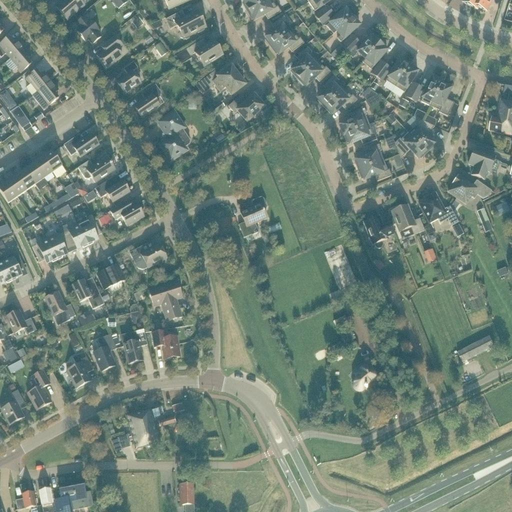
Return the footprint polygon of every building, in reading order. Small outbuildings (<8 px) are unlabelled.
[(66,0),(56,8),(67,21),(84,7),(78,0),(66,0)] [(110,0),(118,10),(128,2),(126,0),(110,0)] [(190,0),(164,0),(168,10),(191,1),(190,0)] [(247,13),(269,0),(248,0),(243,3),(244,5),(243,6),(247,13)] [(270,0),(269,0),(247,13),(252,21),(253,20),(254,22),(264,16),(267,21),(280,13),(277,8),(275,9),(270,0)] [(313,0),(308,4),(314,13),(333,0),(313,0)] [(464,0),(463,4),(474,9),(478,0),(464,0)] [(487,13),(493,0),(478,0),(474,9),(477,11),(479,9),(487,13)] [(318,22),(330,12),(326,8),(314,17),(318,22)] [(347,11),(346,12),(344,11),(327,26),(326,27),(333,36),(336,33),(353,18),(347,11)] [(330,12),(318,22),(322,26),(334,17),(330,12)] [(189,37),(197,33),(198,35),(203,32),(203,30),(205,29),(197,13),(180,22),(177,16),(165,22),(170,31),(176,28),(180,34),(179,37),(180,40),(186,41),(189,40),(189,37)] [(92,46),(101,38),(98,34),(99,32),(90,22),(89,23),(85,18),(76,26),(79,30),(77,32),(86,43),(88,41),(92,46)] [(270,48),(288,35),(282,27),(287,23),(283,18),(271,27),(275,32),(265,39),(266,40),(265,41),(270,48)] [(336,40),(340,44),(359,27),(357,25),(359,24),(353,18),(336,33),(339,38),(336,40)] [(138,29),(143,26),(139,20),(134,24),(138,29)] [(298,41),(292,33),(292,32),(288,35),(270,48),(276,56),(277,54),(278,56),(288,49),(291,54),(303,45),(299,39),(298,41)] [(144,36),(137,41),(141,46),(148,41),(144,36)] [(345,52),(356,41),(351,37),(341,48),(345,52)] [(106,70),(122,57),(117,51),(122,47),(115,38),(105,45),(109,50),(98,58),(106,70)] [(363,62),(379,44),(373,38),(372,39),(370,38),(355,55),(363,62)] [(24,49),(17,41),(16,40),(13,43),(9,39),(0,45),(0,58),(0,59),(5,55),(10,60),(24,49)] [(356,41),(345,52),(349,56),(360,45),(356,41)] [(197,44),(186,51),(190,58),(195,54),(204,68),(222,56),(218,49),(220,48),(216,43),(214,44),(213,42),(201,50),(197,44)] [(163,49),(159,43),(154,47),(158,53),(163,49)] [(362,64),(370,71),(387,52),(385,51),(386,49),(379,44),(363,62),(362,64)] [(331,56),(336,60),(343,52),(339,48),(331,56)] [(27,61),(31,58),(24,49),(10,60),(17,69),(16,69),(21,75),(32,66),(27,61)] [(297,81),(317,62),(310,55),(311,54),(307,49),(296,59),(300,64),(291,72),(293,73),(291,74),(297,81)] [(394,88),(409,66),(401,61),(401,62),(399,61),(385,82),(394,88)] [(317,62),(297,81),(303,87),(305,86),(306,88),(315,79),(319,84),(330,73),(325,68),(324,70),(317,62)] [(376,79),(385,66),(380,63),(371,75),(376,79)] [(141,84),(138,80),(133,73),(138,69),(134,64),(124,71),(128,76),(117,84),(125,95),(141,84)] [(385,66),(376,79),(381,82),(390,70),(385,66)] [(394,88),(403,94),(417,73),(415,72),(416,70),(409,66),(394,88)] [(244,86),(239,80),(236,75),(231,69),(218,78),(214,73),(196,87),(203,96),(215,87),(220,94),(226,89),(231,96),(244,86)] [(48,86),(51,83),(44,74),(41,77),(37,72),(26,80),(30,86),(26,89),(32,98),(48,86)] [(324,109),(344,91),(337,83),(338,82),(333,77),(322,88),(326,92),(318,100),(319,101),(318,103),(324,109)] [(442,83),(441,83),(432,78),(420,103),(430,108),(441,84),(442,84),(442,83)] [(59,92),(51,83),(48,86),(32,98),(43,112),(59,100),(55,95),(59,92)] [(449,87),(442,84),(441,84),(430,108),(439,112),(438,114),(447,118),(453,104),(445,100),(450,90),(448,89),(449,87)] [(410,101),(418,88),(412,85),(405,98),(410,101)] [(160,108),(155,101),(160,98),(161,94),(155,86),(151,88),(152,89),(142,96),(145,101),(134,108),(142,120),(160,108)] [(418,88),(410,101),(416,104),(423,90),(418,88)] [(344,91),(324,109),(330,115),(331,114),(333,116),(341,108),(345,112),(356,101),(352,97),(350,98),(344,91)] [(0,96),(0,98),(4,104),(11,100),(6,92),(0,96)] [(366,102),(365,103),(369,109),(380,102),(376,95),(366,102)] [(263,108),(262,107),(264,106),(259,101),(258,102),(253,97),(248,102),(246,102),(241,96),(228,108),(235,115),(237,113),(247,123),(263,108)] [(402,100),(398,107),(404,111),(408,104),(402,100)] [(188,102),(187,110),(196,111),(197,102),(188,102)] [(492,119),(489,132),(511,136),(511,132),(511,103),(501,102),(498,120),(492,119)] [(220,103),(210,111),(214,116),(224,108),(220,103)] [(17,109),(11,113),(16,122),(23,117),(17,109)] [(343,137),(343,136),(368,126),(364,117),(366,116),(364,110),(359,112),(358,110),(354,112),(355,113),(350,116),(352,121),(339,127),(343,137)] [(416,112),(413,118),(419,121),(422,122),(425,116),(416,112)] [(182,132),(185,129),(174,113),(157,123),(165,136),(164,136),(163,140),(165,143),(159,146),(170,163),(187,152),(184,147),(188,145),(189,143),(182,132)] [(407,115),(401,124),(409,129),(414,119),(407,115)] [(385,120),(391,127),(396,123),(390,116),(385,120)] [(23,117),(16,122),(22,130),(24,133),(26,132),(31,129),(31,128),(29,125),(23,117)] [(412,138),(427,154),(433,148),(432,146),(433,145),(425,136),(434,128),(422,122),(419,121),(414,126),(416,127),(413,130),(416,133),(412,138)] [(238,122),(231,128),(236,133),(243,127),(238,122)] [(368,126),(343,136),(347,144),(348,144),(349,146),(360,141),(362,147),(376,141),(374,135),(372,135),(368,126)] [(427,154),(412,138),(408,134),(401,141),(400,140),(394,145),(400,160),(409,151),(417,160),(419,158),(420,160),(427,154)] [(80,159),(98,147),(91,136),(79,144),(76,139),(64,147),(71,157),(77,153),(80,159)] [(358,172),(383,162),(379,153),(381,152),(379,146),(364,152),(367,157),(356,162),(357,164),(355,164),(358,172)] [(293,173),(308,168),(304,158),(303,158),(299,147),(285,153),(293,173)] [(55,153),(53,154),(58,160),(65,155),(61,149),(55,153)] [(486,173),(489,173),(494,159),(473,151),(468,166),(474,168),(471,176),(483,181),(486,173)] [(42,159),(48,167),(53,174),(62,168),(51,153),(42,159)] [(392,169),(398,166),(393,155),(387,157),(392,169)] [(53,174),(48,167),(42,159),(33,165),(44,180),(53,174)] [(91,179),(95,184),(115,171),(107,159),(93,168),(89,162),(78,170),(85,180),(88,181),(91,179)] [(383,162),(358,172),(361,181),(363,180),(364,182),(375,178),(377,183),(391,177),(389,171),(387,172),(383,162)] [(283,176),(290,174),(287,164),(281,166),(283,176)] [(43,181),(44,180),(33,165),(24,171),(35,186),(39,192),(47,186),(43,181)] [(26,193),(35,186),(24,171),(15,177),(26,193)] [(17,199),(26,193),(15,177),(7,184),(17,199)] [(482,201),(486,199),(491,192),(476,182),(472,188),(458,178),(452,185),(453,186),(448,193),(465,205),(470,198),(474,200),(476,197),(482,201)] [(129,194),(122,182),(115,187),(111,180),(95,191),(101,200),(107,196),(113,205),(129,194)] [(0,193),(8,205),(17,199),(7,184),(0,188),(0,193)] [(76,184),(73,185),(76,190),(77,191),(80,195),(79,195),(79,196),(81,198),(81,199),(87,195),(82,187),(80,189),(76,184)] [(308,210),(323,204),(319,195),(318,195),(313,184),(300,190),(308,210)] [(80,195),(77,191),(76,190),(68,195),(68,196),(70,200),(79,195),(80,195)] [(86,204),(95,199),(91,194),(83,199),(86,204)] [(65,204),(70,200),(68,196),(68,195),(62,199),(65,204)] [(427,201),(419,205),(429,224),(437,220),(440,224),(447,220),(451,227),(458,224),(453,214),(450,209),(449,208),(443,211),(434,195),(426,200),(427,201)] [(255,226),(267,221),(263,213),(266,212),(267,209),(263,201),(260,200),(253,203),(252,206),(253,208),(239,214),(243,224),(238,227),(244,240),(258,233),(255,226)] [(455,201),(450,209),(453,214),(460,205),(455,201)] [(130,210),(127,204),(111,213),(115,222),(122,218),(127,227),(143,218),(137,206),(130,210)] [(506,204),(496,208),(499,216),(510,212),(506,204)] [(391,213),(399,233),(410,229),(413,236),(424,232),(419,220),(413,223),(407,207),(399,210),(398,208),(392,210),(393,212),(391,213)] [(476,213),(481,225),(488,222),(483,210),(476,213)] [(94,234),(99,231),(92,216),(86,219),(87,221),(78,226),(87,246),(97,241),(94,234)] [(107,217),(99,221),(102,226),(110,222),(107,217)] [(382,245),(381,243),(387,240),(387,238),(393,236),(389,225),(382,227),(378,218),(363,224),(372,246),(374,246),(375,248),(375,249),(376,249),(376,250),(378,250),(379,250),(380,250),(381,249),(382,248),(382,247),(382,246),(382,245)] [(314,243),(335,235),(331,225),(330,226),(328,221),(309,229),(314,243)] [(77,251),(87,246),(78,226),(68,230),(66,227),(61,229),(68,245),(74,243),(77,251)] [(63,248),(68,245),(61,229),(54,232),(56,236),(47,240),(48,241),(57,261),(67,256),(63,248)] [(57,261),(48,241),(47,240),(37,245),(38,246),(32,248),(38,260),(43,257),(47,265),(57,261)] [(316,252),(335,288),(349,281),(330,245),(316,252)] [(140,249),(130,254),(135,265),(137,268),(138,269),(139,269),(140,270),(141,270),(142,270),(143,270),(144,270),(147,269),(148,269),(166,260),(160,246),(143,255),(140,249)] [(431,252),(425,254),(428,264),(435,261),(431,252)] [(17,254),(5,259),(7,263),(3,265),(11,282),(21,277),(17,269),(23,267),(17,254)] [(376,263),(374,266),(379,272),(382,269),(376,263)] [(3,265),(0,266),(0,283),(1,286),(11,282),(3,265)] [(125,282),(120,271),(118,266),(97,276),(104,292),(125,282)] [(507,275),(505,270),(497,272),(500,278),(507,275)] [(99,295),(93,283),(85,286),(83,282),(72,287),(80,304),(87,300),(92,311),(99,308),(101,312),(105,310),(103,304),(99,295)] [(182,299),(179,289),(177,283),(148,293),(153,308),(161,306),(166,322),(181,317),(175,301),(182,299)] [(99,295),(103,304),(109,301),(105,293),(99,295)] [(48,299),(45,300),(48,306),(53,318),(58,316),(61,321),(62,325),(70,321),(69,320),(75,317),(70,306),(65,309),(58,294),(48,299)] [(132,307),(129,311),(130,315),(138,314),(136,306),(132,307)] [(36,331),(30,319),(24,323),(18,312),(6,318),(14,335),(24,330),(27,336),(36,331)] [(138,314),(131,316),(133,326),(141,324),(138,314)] [(330,325),(340,320),(338,316),(328,321),(330,325)] [(84,317),(79,320),(83,329),(90,325),(88,319),(85,320),(84,317)] [(128,365),(143,362),(139,348),(147,346),(143,332),(121,337),(128,365)] [(162,348),(164,361),(180,358),(177,339),(165,340),(164,333),(152,335),(154,349),(162,348)] [(13,349),(6,337),(2,339),(0,336),(0,342),(5,353),(13,349)] [(110,353),(116,350),(110,336),(97,342),(101,351),(93,355),(101,373),(115,367),(110,353)] [(462,364),(493,348),(494,348),(490,338),(457,354),(462,364)] [(54,342),(49,345),(53,351),(57,348),(54,342)] [(331,350),(336,357),(342,353),(337,345),(331,350)] [(12,350),(3,355),(6,362),(9,361),(10,364),(17,360),(12,350)] [(25,356),(22,351),(17,354),(20,359),(25,356)] [(76,390),(91,382),(84,370),(91,367),(84,354),(73,360),(77,367),(66,373),(76,390)] [(375,381),(369,366),(368,366),(367,366),(358,369),(358,370),(353,375),(353,376),(356,379),(354,382),(353,385),(353,386),(353,388),(354,389),(356,391),(357,392),(359,392),(360,392),(362,391),(363,389),(364,388),(367,385),(369,384),(375,381)] [(50,386),(48,381),(43,372),(31,379),(37,390),(27,395),(36,412),(51,404),(43,389),(50,386)] [(15,403),(1,411),(9,427),(24,419),(18,408),(24,404),(17,392),(11,395),(15,403)] [(173,407),(175,414),(183,412),(181,405),(173,407)] [(143,412),(125,417),(135,451),(160,444),(153,419),(159,417),(159,415),(163,414),(161,408),(157,410),(143,414),(143,412)] [(159,429),(175,424),(174,418),(158,423),(159,429)] [(117,440),(111,442),(115,454),(121,452),(117,440)] [(90,493),(85,494),(83,483),(58,488),(60,500),(53,501),(55,511),(73,511),(93,509),(90,493)] [(179,486),(179,507),(185,507),(184,511),(193,511),(194,507),(193,486),(179,486)] [(53,511),(54,511),(53,505),(50,490),(39,492),(42,507),(42,511),(53,511)] [(36,511),(36,508),(33,493),(22,495),(23,500),(15,502),(17,511),(25,510),(30,509),(30,511),(36,511)]
